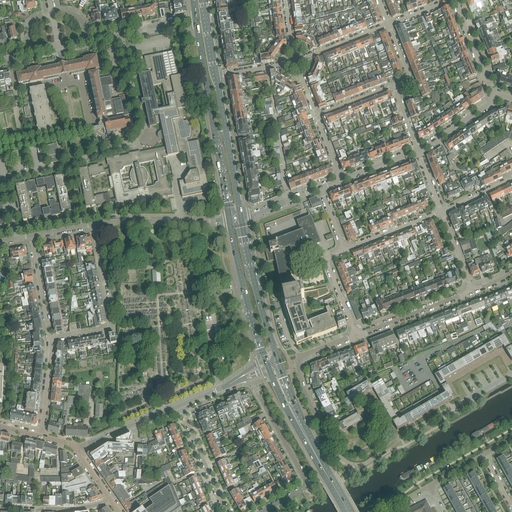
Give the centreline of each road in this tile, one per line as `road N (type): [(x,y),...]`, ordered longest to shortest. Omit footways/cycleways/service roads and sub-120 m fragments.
road 1 (secondary): [(195,19),(229,222)]
road 2 (residential): [(261,511),(303,482),(250,375)]
road 3 (residential): [(91,224),(109,328),(51,340)]
road 4 (secondary): [(351,511),(278,364)]
road 5 (residential): [(322,425),(341,460),(358,466),(446,411)]
road 6 (secondary): [(267,369),(343,511)]
road 7 (secondary): [(229,222),(267,369)]
road 8 (secondary): [(278,364),(240,219)]
road 9 (secondary): [(240,219),(216,76)]
road 10 (residential): [(91,224),(229,222)]
road 11 (residential): [(322,425),(301,381),(300,356),(356,336)]
road 12 (residential): [(356,336),(472,291)]
